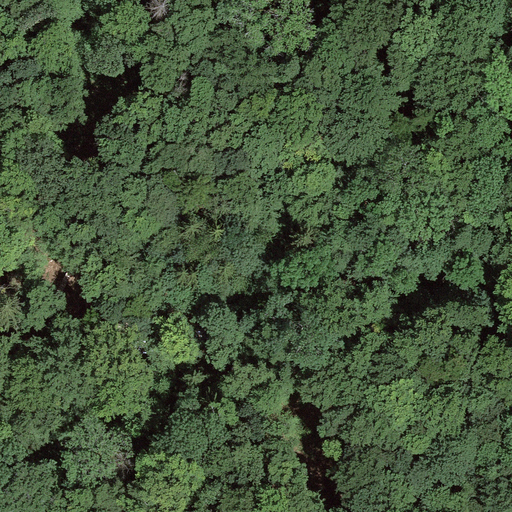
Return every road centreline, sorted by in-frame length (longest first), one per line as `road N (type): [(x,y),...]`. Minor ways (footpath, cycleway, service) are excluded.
road 1 (track): [(511,244),(103,331),(43,359),(0,398)]
road 2 (track): [(0,382),(22,305),(142,143)]
